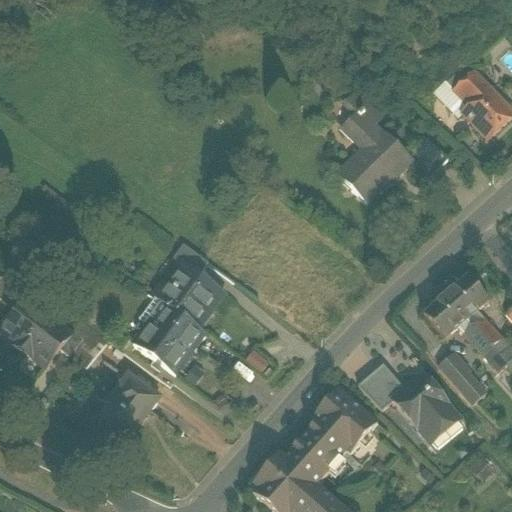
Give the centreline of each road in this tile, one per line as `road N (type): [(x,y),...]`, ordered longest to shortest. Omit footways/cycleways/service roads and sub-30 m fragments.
road 1 (residential): [(194,511),(372,312),(469,230)]
road 2 (unclassified): [(145,511),(0,439)]
